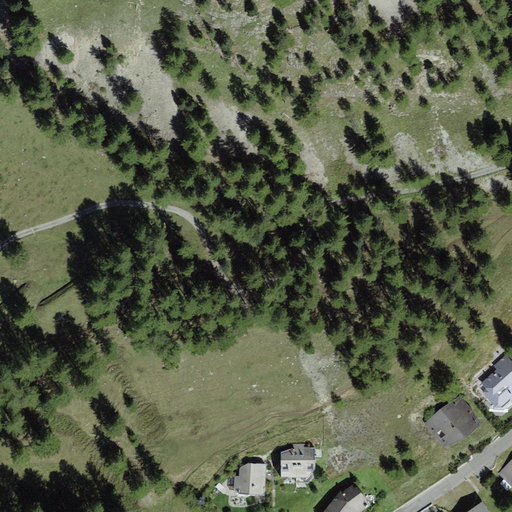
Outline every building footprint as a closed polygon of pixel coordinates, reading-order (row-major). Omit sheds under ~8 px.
[(502,416),(511,406),(511,362),(505,355),(493,366),(496,369),(481,383),(486,388),(481,392),(488,400),(484,403),(495,415),(502,416)] [(467,438),(481,424),(474,412),(460,396),(440,409),(425,423),(444,447),(467,438)] [(315,470),(315,448),(304,448),(304,444),(294,444),(293,448),(281,454),(281,478),(308,478),(315,470)] [(511,460),(500,473),(511,485),(511,460)] [(247,464),(239,468),(239,494),(262,495),(263,487),(266,487),(266,464),(247,464)] [(343,492),(341,490),(323,511),(361,511),(370,506),(357,487),(355,488),(352,485),(343,492)] [(488,511),(482,502),(467,511),(488,511)]
